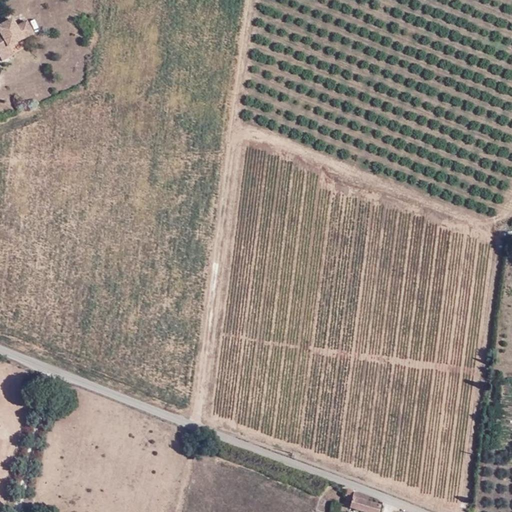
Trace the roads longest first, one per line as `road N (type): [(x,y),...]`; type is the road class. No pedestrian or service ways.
road 1 (track): [(197,426),(251,0)]
road 2 (unclassified): [(391,500),(0,349)]
